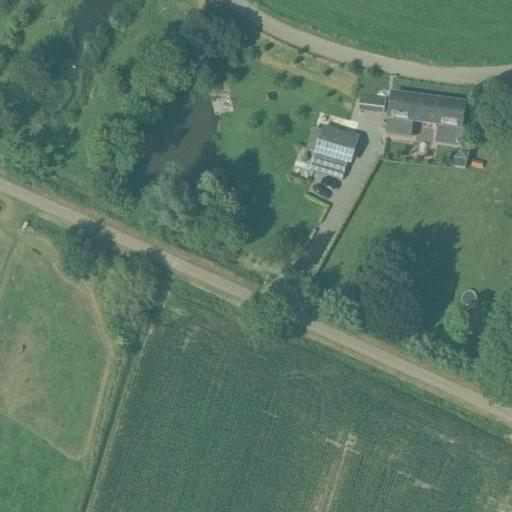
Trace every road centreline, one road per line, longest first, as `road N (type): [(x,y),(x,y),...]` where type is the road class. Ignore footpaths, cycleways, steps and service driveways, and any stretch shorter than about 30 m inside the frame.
road 1 (unclassified): [(511,416),(0,185)]
road 2 (unclassified): [(511,71),(393,69),(318,47),(233,0)]
